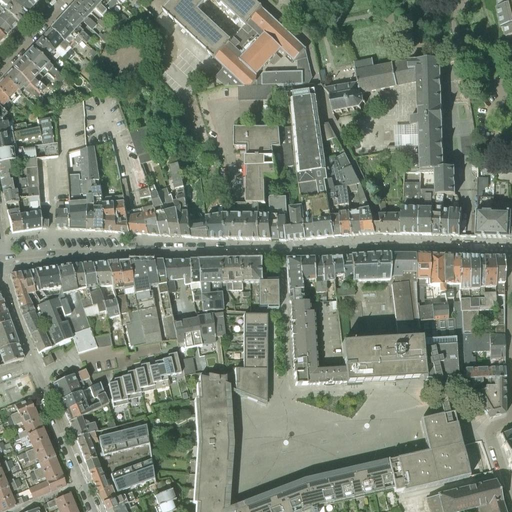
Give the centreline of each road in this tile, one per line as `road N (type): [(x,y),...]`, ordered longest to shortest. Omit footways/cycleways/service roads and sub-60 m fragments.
road 1 (tertiary): [(507,247),(380,244),(0,259)]
road 2 (residential): [(92,511),(34,367)]
road 3 (residential): [(507,247),(510,389)]
